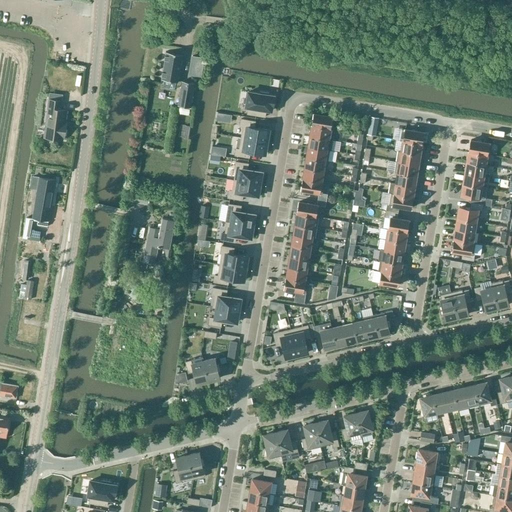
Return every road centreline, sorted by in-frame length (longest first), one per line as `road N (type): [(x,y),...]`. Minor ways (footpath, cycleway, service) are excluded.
road 1 (tertiary): [(35,460),(101,0)]
road 2 (residential): [(447,122),(293,101),(244,382)]
road 3 (residential): [(411,344),(447,122)]
road 4 (residential): [(236,425),(403,384)]
road 5 (residential): [(411,344),(244,382)]
road 6 (residential): [(403,384),(382,511)]
